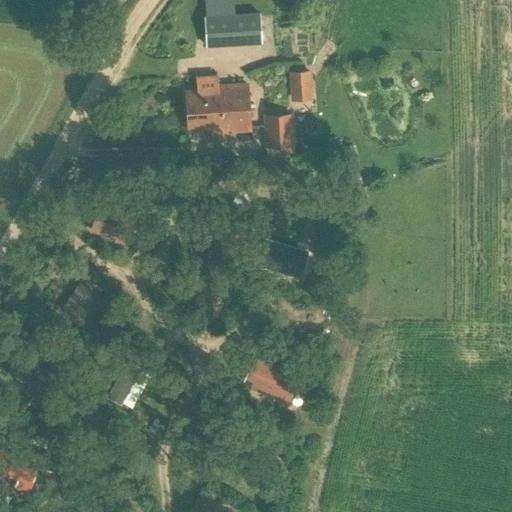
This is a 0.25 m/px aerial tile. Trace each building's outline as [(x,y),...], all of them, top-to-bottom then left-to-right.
[(218,0),(205,0),(206,13),(219,12),(218,0)] [(206,47),(261,44),(259,14),(205,17),(206,47)] [(241,57),(245,71),(270,64),(265,49),(241,57)] [(297,72),(299,102),(319,100),(317,71),(297,72)] [(250,131),(247,85),(219,87),(218,75),(196,76),(197,91),(185,92),(187,131),(212,130),(212,133),(250,131)] [(266,147),(293,146),(291,115),(264,117),(266,147)] [(353,183),(365,182),(360,149),(348,151),(353,183)] [(290,175),(258,187),(269,215),(300,203),(290,175)] [(129,246),(137,215),(98,205),(91,231),(116,237),(115,242),(129,246)] [(168,244),(169,287),(195,287),(194,243),(168,244)] [(313,260),(260,257),(259,282),(311,285),(313,260)] [(62,277),(48,303),(77,320),(91,293),(62,277)] [(214,294),(232,286),(228,277),(210,284),(214,294)] [(274,307),(270,322),(315,333),(319,319),(274,307)] [(39,324),(30,339),(66,362),(75,348),(39,324)] [(11,359),(3,374),(42,395),(50,380),(11,359)] [(299,379),(252,359),(243,381),(290,401),(299,379)] [(129,366),(109,399),(131,413),(151,379),(129,366)] [(7,380),(0,394),(0,409),(24,421),(38,395),(7,380)] [(0,446),(0,482),(8,486),(23,459),(0,446)]
